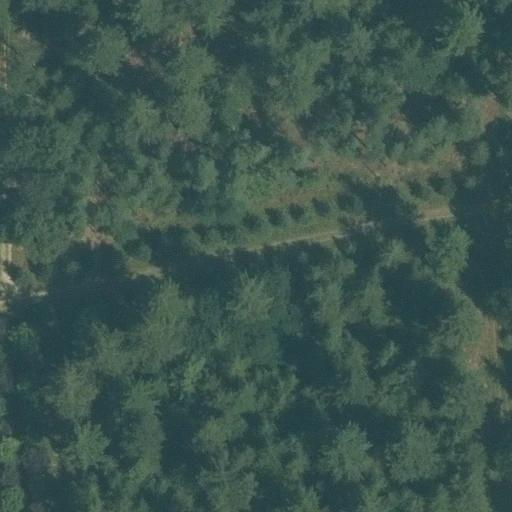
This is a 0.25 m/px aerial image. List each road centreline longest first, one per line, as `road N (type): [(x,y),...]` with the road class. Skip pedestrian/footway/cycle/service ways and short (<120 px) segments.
road 1 (track): [(0,307),(423,229),(511,221)]
road 2 (track): [(6,305),(3,0)]
road 3 (track): [(491,222),(511,426)]
